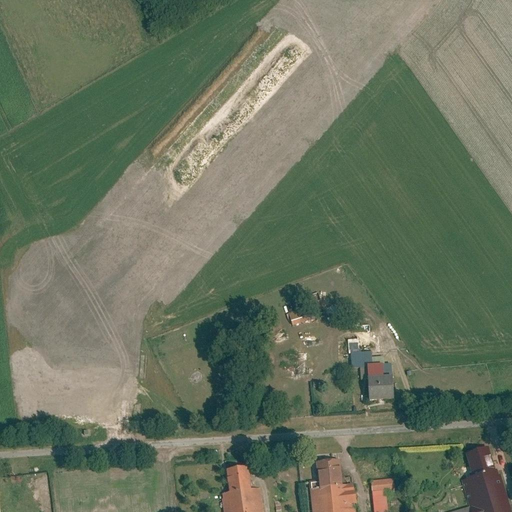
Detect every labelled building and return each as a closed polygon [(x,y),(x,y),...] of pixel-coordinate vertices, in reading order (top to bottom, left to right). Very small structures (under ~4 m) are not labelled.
[(288,309),(294,324),(322,313),(317,300),(308,304),(307,302),(288,309)] [(369,333),(306,336),(307,374),(360,371),(361,381),(366,381),(367,402),(393,401),(392,378),(381,378),(380,359),(371,359),(369,333)] [(504,511),(488,452),(466,458),(472,478),(459,482),(467,511),(504,511)] [(322,483),(312,484),(315,511),(357,511),(354,485),(342,487),(339,459),(319,461),(322,483)] [(263,511),(262,504),(256,505),(255,497),(263,496),(262,485),(251,486),(249,467),(226,469),(228,490),(222,491),(224,511),(263,511)] [(390,483),(372,484),(374,511),(384,511),(383,493),(391,493),(390,483)]
